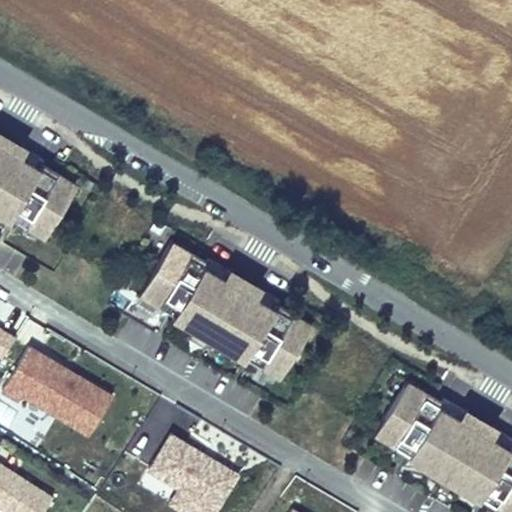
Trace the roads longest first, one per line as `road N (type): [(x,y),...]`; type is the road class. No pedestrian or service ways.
road 1 (residential): [(0,72),(511,380)]
road 2 (residential): [(389,511),(0,279)]
